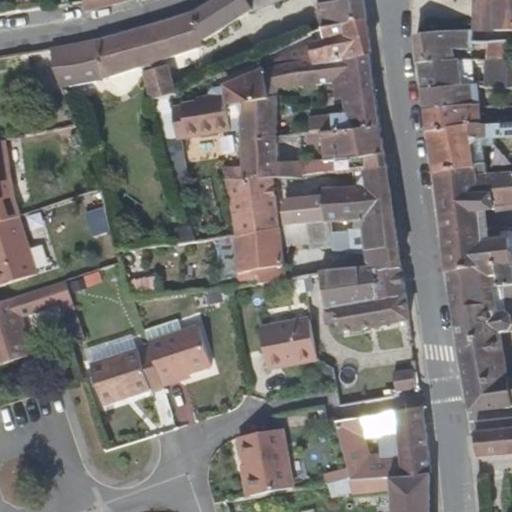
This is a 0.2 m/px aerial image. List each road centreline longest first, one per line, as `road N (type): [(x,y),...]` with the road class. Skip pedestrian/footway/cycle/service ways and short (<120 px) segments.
road 1 (residential): [(443,427),(389,0)]
road 2 (residential): [(0,40),(99,25),(175,0)]
road 3 (residential): [(0,438),(43,425),(76,511)]
